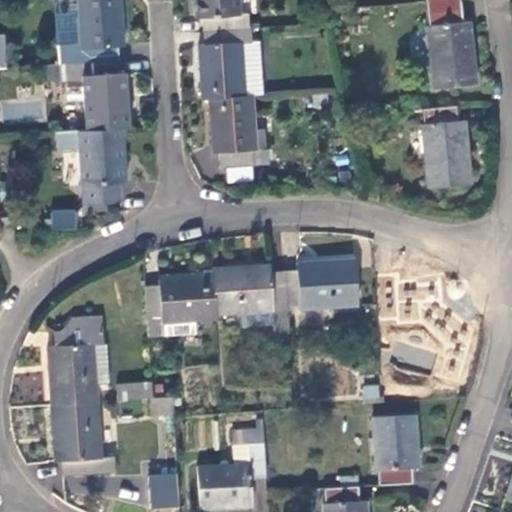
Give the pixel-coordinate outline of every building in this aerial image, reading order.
[(86,62),(118,60),(117,47),(124,46),(120,0),(76,0),(79,47),(58,49),(58,64),(86,62)] [(203,31),(250,28),(249,14),(240,14),(238,0),(194,0),(195,17),(202,17),(203,31)] [(427,25),(434,89),(477,85),(470,21),(463,22),(460,0),(428,0),(431,24),(427,25)] [(252,96),(262,95),(259,41),(251,41),(250,28),(203,31),(204,44),(198,45),(202,99),(210,99),(252,96)] [(0,34),(0,67),(8,67),(4,34),(0,34)] [(119,72),(118,60),(86,62),(58,64),(59,80),(82,79),(84,129),(122,127),(129,126),(126,72),(119,72)] [(257,149),(252,96),(210,99),(214,151),(219,152),(220,168),(229,167),(249,166),(268,165),(267,148),(257,149)] [(456,106),(424,109),(424,124),(421,124),(428,187),(470,185),(465,121),(457,121),(456,106)] [(126,181),(122,127),(84,129),(57,132),(58,149),(80,148),(84,203),(114,201),(121,197),(120,181),(126,181)] [(229,167),(230,182),(250,181),(249,166),(229,167)] [(77,210),(52,209),(52,227),(77,227),(77,210)] [(297,269),(285,270),(287,309),(358,307),(356,257),(296,261),(297,269)] [(271,262),(213,266),(213,274),(216,313),(272,311),(274,332),(288,331),(287,309),(285,270),(272,270),(271,262)] [(203,267),(204,275),(213,274),(213,266),(203,267)] [(195,320),(216,318),(216,313),(213,274),(204,275),(158,278),(159,284),(144,284),(147,336),(194,332),(195,320)] [(392,294),(377,293),(380,327),(395,327),(396,330),(448,327),(445,284),(392,287),(392,294)] [(47,345),(51,406),(97,404),(96,382),(93,343),(103,343),(102,317),(72,318),(65,328),(53,329),(53,344),(47,345)] [(106,342),(103,343),(93,343),(96,382),(108,381),(106,342)] [(116,402),(147,400),(151,399),(150,383),(115,384),(116,402)] [(148,416),(174,415),(172,397),(151,399),(147,400),(148,416)] [(97,404),(51,406),(54,461),(62,461),(63,474),(111,471),(112,457),(100,457),(97,404)] [(415,415),(371,418),(374,471),(377,470),(379,484),(411,483),(410,468),(418,468),(415,415)] [(266,475),(264,428),(233,429),(235,463),(198,466),(200,508),(253,506),(252,476),(266,475)] [(150,508),(179,507),(178,472),(149,473),(150,508)] [(357,485),(324,488),(325,502),(322,503),(323,511),(366,511),(366,500),(358,500),(357,485)]
